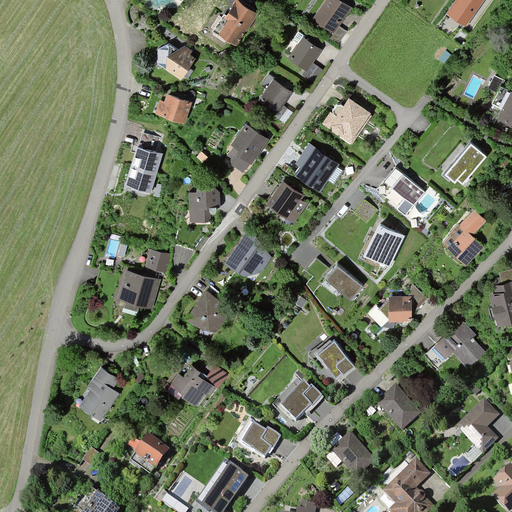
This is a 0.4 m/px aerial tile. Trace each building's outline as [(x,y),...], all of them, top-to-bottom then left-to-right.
[(333,30),(348,8),(335,0),(327,0),(315,18),(333,30)] [(482,0),(458,0),(450,12),(466,24),(482,0)] [(236,7),(233,5),(220,24),(226,28),(222,34),(235,43),(251,18),(248,16),(251,11),(239,3),(236,7)] [(337,43),(345,31),(339,26),(334,33),(330,39),(337,43)] [(303,38),(304,36),(298,32),(292,40),(298,44),(289,57),(306,69),(302,74),(308,79),(316,66),(310,62),(319,50),(303,38)] [(186,68),(192,60),(168,43),(157,48),(156,63),(166,70),(166,66),(180,76),(182,74),(186,77),(191,71),(186,68)] [(497,117),(511,124),(511,91),(500,85),(503,81),(494,76),(489,85),(498,90),(491,103),(502,109),(497,117)] [(289,92),(273,81),(273,80),(260,99),(276,111),(272,116),(278,121),(287,109),(281,104),(289,92)] [(181,121),(188,102),(168,95),(162,115),(181,121)] [(369,113),(350,101),(332,128),(351,140),(369,113)] [(245,158),(250,162),(266,139),(245,125),(237,137),(239,138),(233,145),(241,151),(232,165),(238,169),(245,158)] [(143,132),(139,147),(156,151),(160,137),(143,132)] [(488,151),(471,138),(443,173),(451,180),(454,178),(461,184),(488,151)] [(139,147),(137,146),(131,167),(157,175),(163,153),(156,151),(139,147)] [(335,164),(314,149),(297,174),(318,188),(335,164)] [(424,189),(395,166),(376,190),(406,213),(424,189)] [(151,194),(157,175),(131,167),(125,187),(151,194)] [(301,195),(282,182),(267,203),(286,216),(301,195)] [(218,206),(219,206),(218,191),(213,186),(196,186),(196,190),(188,190),(188,204),(190,206),(191,207),(196,219),(209,219),(209,212),(212,212),(214,211),(215,209),(215,204),(218,204),(218,206)] [(376,209),(365,200),(356,211),(368,220),(376,209)] [(470,235),(484,219),(474,209),(459,225),(457,224),(449,233),(450,235),(442,243),(462,263),(470,254),(473,256),(478,250),(477,250),(481,246),(470,235)] [(407,234),(378,222),(364,254),(393,266),(407,234)] [(264,252),(243,238),(243,237),(225,262),(241,273),(250,267),(260,269),(269,257),(264,251),(264,252)] [(146,265),(164,270),(168,254),(151,249),(146,265)] [(364,285),(337,261),(323,277),(350,300),(364,285)] [(140,302),(150,305),(157,279),(127,271),(119,296),(125,298),(122,307),(135,310),(137,304),(139,304),(140,302)] [(501,324),(511,320),(511,288),(510,282),(495,286),(497,294),(493,295),(496,306),(489,308),(491,318),(498,316),(501,324)] [(228,311),(205,291),(187,317),(200,326),(208,325),(215,329),(228,311)] [(402,318),(409,318),(409,298),(389,297),(378,308),(376,305),(368,313),(381,326),(393,328),(395,318),(396,318),(399,321),(402,318)] [(462,322),(448,335),(446,336),(444,335),(434,344),(445,356),(452,350),(467,366),(483,352),(472,340),(473,339),(470,335),(472,333),(462,322)] [(356,368),(331,337),(313,351),(338,382),(356,368)] [(206,395),(212,386),(196,374),(199,370),(191,365),(182,377),(178,374),(170,384),(182,393),(180,395),(194,406),(203,393),(206,395)] [(108,386),(114,377),(100,367),(87,386),(94,391),(90,397),(88,396),(81,407),(93,415),(94,413),(101,418),(118,393),(108,386)] [(320,401),(304,385),(279,409),(296,425),(320,401)] [(417,414),(395,389),(378,404),(378,405),(381,402),(385,408),(383,410),(401,429),(417,414)] [(493,439),(482,428),(494,416),(483,405),(459,428),(482,451),(493,439)] [(140,423),(139,424),(150,432),(154,427),(143,419),(140,423)] [(249,452),(264,460),(270,449),(272,450),(280,438),(267,430),(265,433),(252,425),(241,445),(250,451),(249,452)] [(343,442),(338,437),(328,445),(333,451),(327,456),(336,467),(342,462),(355,476),(372,461),(349,436),(343,442)] [(166,452),(146,438),(135,454),(142,458),(141,460),(149,465),(150,464),(155,468),(166,452)] [(222,511),(248,476),(230,463),(202,503),(214,511),(222,511)] [(417,495),(411,489),(426,475),(415,464),(386,493),(404,511),(424,511),(428,508),(421,501),(422,500),(423,498),(422,497),(422,496),(420,494),(417,495)] [(509,511),(511,508),(511,468),(511,467),(496,481),(502,488),(494,494),(509,511)] [(135,491),(141,495),(146,489),(140,485),(135,491)] [(117,511),(118,511),(87,488),(78,502),(87,508),(86,509),(89,511),(87,511),(117,511)]
